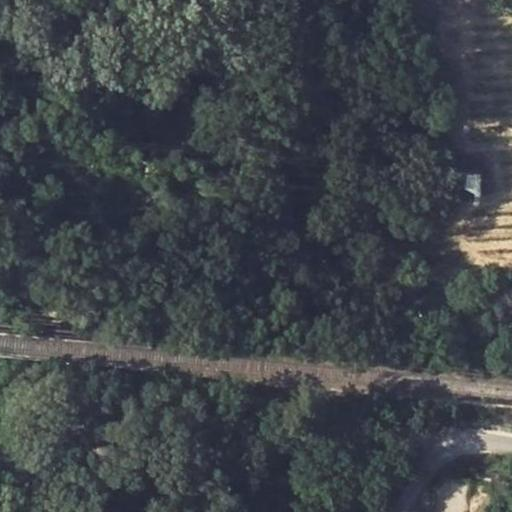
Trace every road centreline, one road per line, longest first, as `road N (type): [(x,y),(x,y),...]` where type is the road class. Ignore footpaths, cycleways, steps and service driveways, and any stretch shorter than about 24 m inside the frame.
road 1 (track): [(0,268),(47,286),(62,307),(76,417),(106,458),(155,472),(209,471),(308,436),(364,433),(420,433),(442,450)]
road 2 (residential): [(397,511),(429,464),(456,441),(511,442)]
